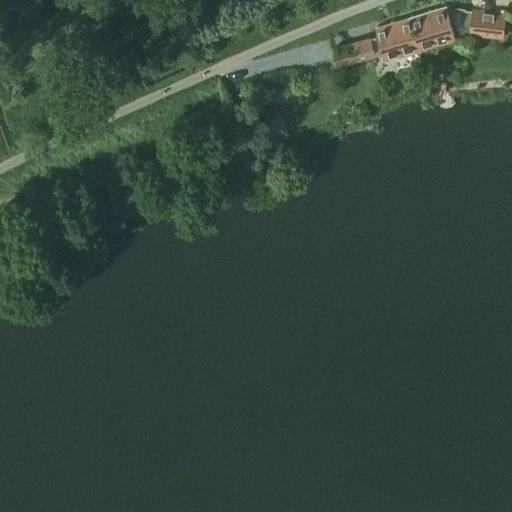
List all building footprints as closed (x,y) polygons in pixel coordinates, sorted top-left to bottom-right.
[(420,42),(422,50),(424,49),(428,53),(437,50),(437,45),(457,39),(456,36),(472,31),(474,11),(466,11),(466,8),(456,7),(448,10),(447,7),(412,17),(420,42)] [(471,34),(504,37),(507,13),(474,10),(474,11),(472,31),(471,34)] [(387,60),(422,50),(420,42),(412,17),(378,27),(380,33),(382,42),(387,60)] [(339,43),(343,58),(376,49),(375,44),(382,42),(380,33),(372,35),(372,33),(339,43)] [(285,111),(266,112),(268,137),(286,136),(285,111)]
